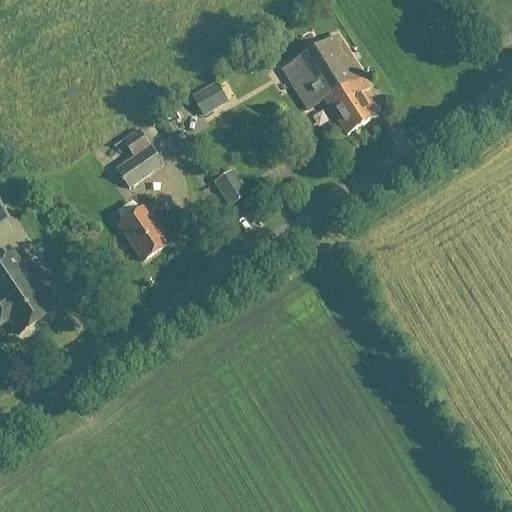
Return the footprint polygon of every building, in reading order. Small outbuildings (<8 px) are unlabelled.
[(363,81),(352,64),(336,39),(282,72),(308,113),(324,102),(346,138),(377,119),(362,96),(368,92),(362,82),(363,81)] [(202,119),(219,108),(226,104),(216,87),(191,101),(202,119)] [(128,192),(162,168),(138,134),(122,145),(133,162),(116,174),(128,192)] [(232,174),(224,179),(213,186),(229,210),(247,198),(232,174)] [(0,228),(9,222),(0,209),(0,228)] [(168,246),(143,210),(117,228),(141,264),(168,246)] [(11,255),(0,262),(0,327),(8,322),(18,337),(52,314),(11,255)]
